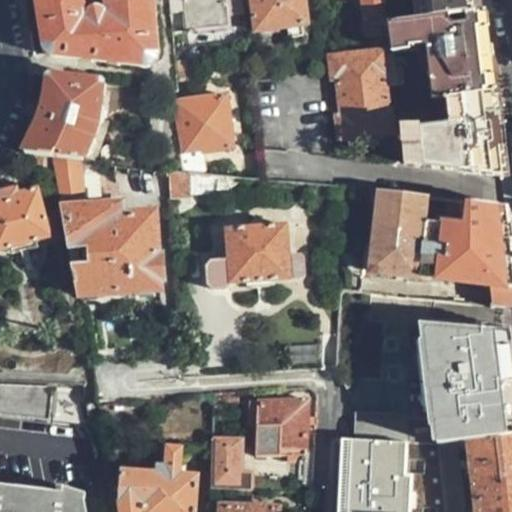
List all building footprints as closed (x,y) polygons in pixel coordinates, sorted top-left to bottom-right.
[(82,0),(38,0),(45,44),(56,56),(148,68),(158,61),(150,0),(106,0),(109,15),(105,11),(101,7),(95,6),(90,9),(88,13),(86,17),(84,17),(82,0)] [(171,0),(174,35),(229,27),(226,0),(171,0)] [(308,28),(304,0),(252,0),(255,32),(308,28)] [(361,0),(363,12),(381,11),(379,0),(361,0)] [(386,0),(389,23),(468,16),(465,0),(386,0)] [(491,54),(487,14),(468,16),(389,23),(392,36),(394,51),(428,48),(434,104),(495,95),(491,54)] [(389,110),(384,75),(388,74),(384,52),(330,59),(331,73),(332,81),(337,82),(340,117),(336,117),(339,141),(395,135),(392,110),(389,110)] [(176,63),(176,73),(179,73),(187,74),(188,82),(204,81),(202,62),(176,63)] [(32,141),(27,156),(28,156),(44,158),(53,159),(80,163),(84,163),(85,157),(88,157),(94,140),(92,139),(96,124),(98,124),(104,86),(101,84),(69,81),(53,79),(51,83),(48,98),(41,119),(32,141)] [(495,95),(434,104),(401,109),(409,168),(504,176),(499,131),(495,95)] [(232,151),(225,98),(179,103),(184,143),(186,152),(204,152),(204,156),(232,151)] [(44,158),(28,156),(28,168),(42,170),(44,158)] [(80,163),(53,159),(62,206),(83,203),(80,163)] [(183,175),(168,174),(170,199),(190,200),(188,177),(183,175)] [(0,252),(53,238),(40,189),(20,194),(18,188),(3,193),(4,198),(0,199),(0,252)] [(511,242),(508,210),(470,205),(466,229),(426,224),(428,203),(385,198),(375,275),(490,291),(492,307),(511,308),(511,242)] [(74,269),(80,296),(160,289),(154,218),(119,219),(118,206),(63,211),(69,243),(71,250),(87,248),(91,269),(74,269)] [(306,275),(304,258),(291,258),(287,228),(230,232),(232,259),(215,261),(209,267),(210,285),(216,289),(231,288),(230,283),(301,279),(306,275)] [(338,369),(362,385),(377,385),(379,320),(367,320),(367,295),(358,292),(341,292),(338,369)] [(429,329),(425,329),(437,446),(455,445),(469,443),(511,437),(511,391),(510,375),(503,332),(429,329)] [(118,366),(115,347),(103,347),(103,367),(118,366)] [(362,385),(338,369),(349,391),(362,385)] [(0,413),(51,419),(94,424),(88,386),(0,382),(0,413)] [(239,391),(214,393),(214,403),(239,401),(239,391)] [(308,398),(257,398),(256,455),(282,456),(282,448),(308,449),(308,398)] [(354,415),(354,440),(408,444),(409,417),(354,415)] [(511,511),(511,437),(469,443),(476,511),(511,511)] [(238,440),(213,440),(212,490),(250,490),(250,470),(238,470),(238,440)] [(341,511),(441,511),(435,445),(408,444),(354,440),(346,440),(341,511)] [(463,511),(455,445),(437,446),(444,511),(463,511)] [(118,509),(118,511),(193,511),(197,477),(180,475),(181,449),(169,449),(168,466),(161,467),(161,474),(121,472),(120,505),(118,509)] [(0,511),(108,511),(107,503),(0,490),(0,511)]
